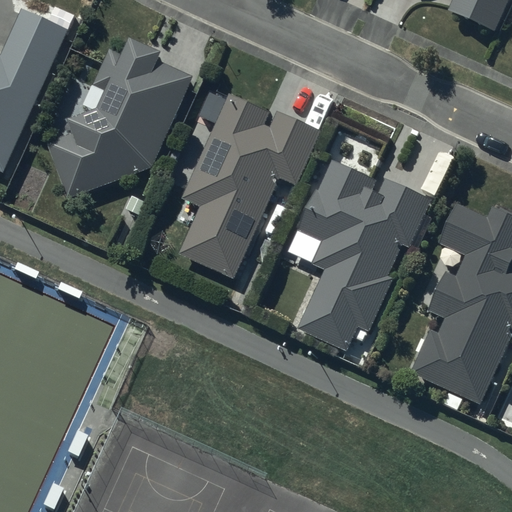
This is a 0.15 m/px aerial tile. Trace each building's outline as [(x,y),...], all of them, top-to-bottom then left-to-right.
[(498,37),(511,6),(511,0),(459,0),(452,15),(498,37)] [(0,173),(9,178),(73,35),(28,15),(7,61),(0,57),(0,173)] [(80,142),(54,151),(72,202),(154,174),(198,82),(163,66),(166,59),(134,44),(126,61),(114,55),(96,92),(110,98),(102,116),(74,125),(80,142)] [(273,119),(232,101),(185,205),(203,213),(182,259),(237,284),(282,184),(298,192),(324,136),(281,117),(273,133),(268,130),(273,119)] [(381,184),(336,165),(323,195),(320,194),(303,234),(327,245),(317,269),(329,274),(304,334),(352,354),(362,331),(375,337),(398,284),(393,281),(407,247),(415,250),(435,202),(390,183),(383,198),(376,195),(381,184)] [(436,335),(415,378),(482,409),(511,345),(511,217),(498,211),(492,225),(459,209),(441,248),(470,262),(460,284),(450,279),(432,317),(450,325),(443,338),(436,335)]
